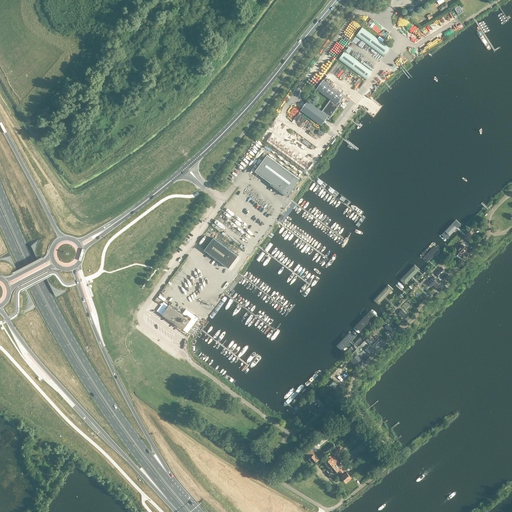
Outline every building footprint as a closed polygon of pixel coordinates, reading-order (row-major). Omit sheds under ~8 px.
[(459,5),(454,8),(458,14),(463,11),(459,5)] [(390,48),(362,27),(355,36),(383,57),(390,48)] [(354,45),(363,51),(366,46),(357,40),(354,45)] [(372,71),(345,51),(338,60),(366,80),(372,71)] [(307,101),(305,103),(302,108),(300,110),(321,126),(323,123),(326,120),(327,118),(328,119),(329,120),(331,117),(332,115),(333,113),(334,112),(336,110),(337,109),(338,107),(339,105),(340,104),(341,103),(339,102),(340,100),(342,98),(344,95),(343,95),(323,80),(321,82),(316,89),(330,100),(322,111),(317,108),(314,105),(308,101),(307,101)] [(279,151),(306,171),(311,163),(290,147),(300,135),(294,131),(279,151)] [(309,145),(306,149),(314,154),(317,149),(309,145)] [(291,190),(299,179),(267,155),(255,171),(271,183),(287,195),(291,190)] [(452,221),(439,236),(444,241),(458,225),(452,221)] [(238,256),(213,238),(204,250),(228,268),(238,256)] [(466,249),(463,245),(456,252),(460,256),(466,249)] [(426,264),(438,251),(433,247),(422,260),(426,264)] [(419,271),(414,265),(399,281),(405,286),(419,271)] [(445,271),(442,268),(436,273),(439,277),(445,271)] [(433,277),(427,283),(431,287),(437,281),(433,277)] [(379,306),(393,290),(387,285),(373,301),(379,306)] [(178,303),(182,300),(185,298),(183,295),(176,301),(178,303)] [(163,315),(183,330),(191,318),(186,315),(185,316),(170,305),(163,315)] [(375,316),(370,312),(355,327),(360,332),(375,316)] [(346,347),(354,339),(350,334),(341,342),(346,347)] [(334,348),(318,363),(324,369),(339,354),(334,348)] [(301,378),(303,381),(317,368),(314,365),(301,378)] [(318,370),(304,384),(307,387),(321,373),(318,370)] [(331,385),(338,392),(341,389),(334,382),(331,385)] [(298,391),(284,405),(287,408),(301,394),(298,391)] [(317,401),(314,404),(311,407),(315,411),(321,405),(317,401)] [(359,420),(358,420),(353,425),(352,426),(354,428),(355,427),(361,422),(359,420)] [(361,424),(355,429),(359,433),(365,428),(361,424)] [(370,452),(379,447),(376,442),(367,447),(370,452)] [(327,453),(335,447),(333,443),(324,449),(327,453)] [(309,458),(313,464),(319,459),(318,458),(320,456),(318,454),(316,455),(311,450),(307,453),(310,457),(309,458)] [(384,458),(381,454),(375,460),(378,463),(380,461),(381,461),(384,458)] [(330,468),(335,464),(338,462),(333,456),(332,457),(330,455),(328,457),(329,459),(325,463),(330,468)] [(339,471),(341,473),(343,471),(341,469),(340,469),(338,467),(339,466),(338,465),(337,465),(335,464),(330,468),(334,474),(339,471)] [(345,474),(343,471),(341,473),(343,476),(341,477),(346,483),(351,478),(346,472),(345,474)]
